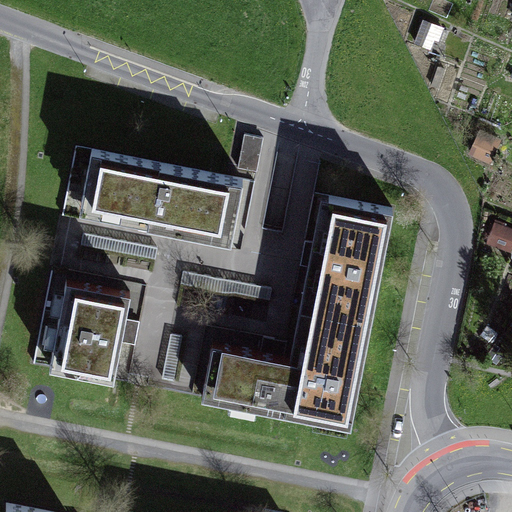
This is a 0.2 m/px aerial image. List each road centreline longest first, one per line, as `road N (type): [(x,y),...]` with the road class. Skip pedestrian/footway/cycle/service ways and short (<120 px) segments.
road 1 (residential): [(448,468),(428,401),(456,215),(444,190),(418,169),(296,127)]
road 2 (residential): [(296,127),(0,17)]
road 3 (unclassified): [(296,127),(325,0)]
